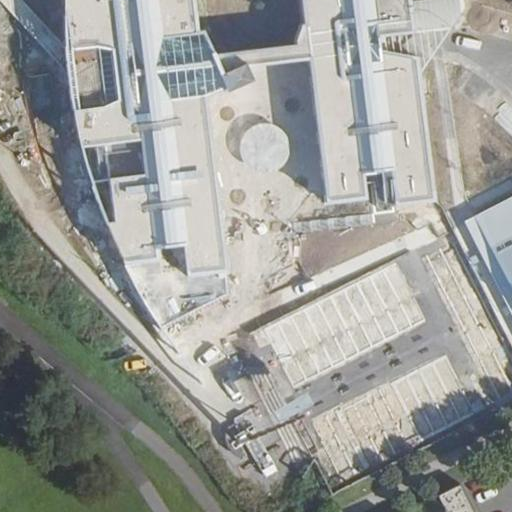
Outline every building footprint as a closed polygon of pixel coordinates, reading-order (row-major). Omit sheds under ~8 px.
[(67,0),(68,38),(71,71),(74,96),(77,118),(83,143),(144,135),(150,170),(111,175),(117,217),(108,219),(127,259),(152,255),(160,299),(150,305),(166,327),(208,300),(203,270),(229,266),(208,96),(231,84),(233,86),(255,76),(250,65),(314,58),(332,198),(368,194),(370,203),(438,194),(419,53),(384,49),(381,36),(454,26),(471,8),(469,0),(308,0),(310,13),(202,27),(198,0),(67,0)] [(511,155),(500,162),(511,166),(511,198),(483,214),(484,218),(477,221),(499,263),(495,266),(511,299),(511,155)] [(249,327),(279,393),(431,324),(401,259),(249,327)] [(311,437),(332,486),(381,466),(366,430),(395,418),(405,441),(511,396),(511,393),(484,326),(306,401),(319,433),(311,437)] [(473,511),(460,485),(439,496),(446,511),(473,511)]
